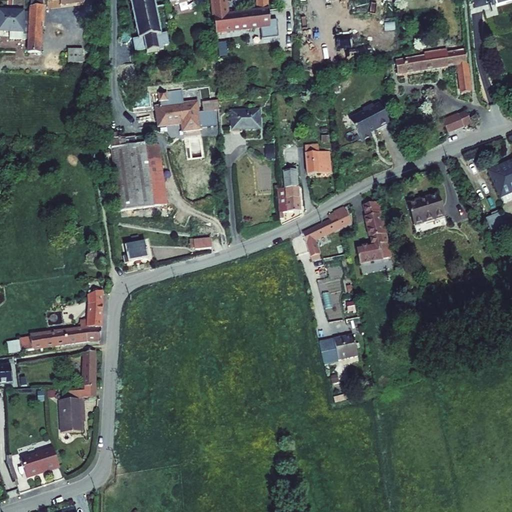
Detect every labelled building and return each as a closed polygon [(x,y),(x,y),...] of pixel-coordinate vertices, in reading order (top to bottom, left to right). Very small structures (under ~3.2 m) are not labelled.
[(24,12),(0,11),(0,31),(10,32),(9,39),(28,40),(28,36),(41,37),(43,8),(46,7),(45,0),(38,0),(31,1),(30,14),(24,14),(24,12)] [(130,0),(131,3),(129,3),(129,5),(131,4),(133,12),(131,12),(131,14),(133,13),(135,21),(133,21),(133,23),(135,22),(137,30),(135,30),(135,32),(137,31),(139,39),(133,40),(136,52),(146,50),(147,54),(160,51),(159,50),(164,49),(163,46),(169,45),(167,34),(161,35),(160,27),(162,27),(161,25),(159,26),(158,18),(160,18),(160,16),(157,17),(156,9),(158,9),(158,7),(156,8),(153,0),(130,0)] [(169,0),(171,6),(165,7),(167,15),(172,14),(170,6),(197,1),(196,0),(169,0)] [(211,0),(214,18),(228,16),(225,0),(256,0),(256,12),(270,11),(268,7),(267,0),(211,0)] [(312,5),(299,4),(297,37),(311,38),(312,5)] [(228,16),(214,18),(216,34),(260,29),(262,40),(279,38),(277,21),(270,21),(270,11),(256,12),(228,16)] [(41,45),(41,37),(28,36),(28,40),(28,45),(41,45)] [(226,44),(218,45),(219,54),(227,53),(226,44)] [(41,45),(28,45),(28,53),(40,54),(41,45)] [(69,49),(68,63),(82,64),(82,49),(69,49)] [(409,74),(458,66),(467,65),(465,51),(448,54),(447,51),(424,55),(425,57),(395,62),(398,76),(409,74)] [(467,65),(458,66),(459,73),(468,72),(467,65)] [(468,72),(459,73),(462,95),(471,93),(468,72)] [(168,106),(156,108),(159,127),(182,124),(187,161),(204,158),(197,102),(180,105),(179,98),(167,100),(168,106)] [(218,101),(203,103),(206,126),(220,125),(218,101)] [(390,123),(380,104),(374,107),(371,106),(365,110),(364,112),(350,120),(361,142),(372,137),(371,133),(390,123)] [(260,130),(260,111),(232,112),(232,131),(260,130)] [(458,116),(464,128),(472,124),(466,113),(458,116)] [(442,121),(448,134),(464,128),(458,116),(458,115),(442,121)] [(120,139),(119,134),(111,135),(111,138),(109,138),(108,138),(110,147),(112,147),(112,148),(149,144),(148,139),(141,140),(140,137),(136,137),(136,136),(125,138),(120,139)] [(149,144),(112,148),(120,212),(167,205),(161,159),(156,159),(155,153),(160,152),(159,146),(155,143),(149,144)] [(307,175),(329,174),(329,162),(319,163),(319,152),(318,145),(305,146),(307,175)] [(329,162),(328,152),(319,152),(319,163),(329,162)] [(489,173),(503,204),(511,200),(511,162),(510,164),(510,166),(502,170),(501,168),(489,173)] [(297,171),(284,172),(285,189),(298,188),(297,171)] [(280,220),(291,219),(290,213),(300,212),(299,188),(298,188),(285,189),(278,190),(280,220)] [(438,195),(407,205),(414,227),(445,217),(438,195)] [(366,217),(372,246),(356,249),(359,264),(372,262),(372,259),(378,258),(379,261),(392,258),(382,214),(383,213),(380,202),(364,205),(368,217),(366,217)] [(314,240),(351,222),(344,208),(334,213),(335,215),(328,217),(330,221),(303,234),(311,258),(319,255),(314,240)] [(505,227),(499,214),(486,220),(492,234),(505,227)] [(123,257),(125,264),(149,259),(146,243),(140,244),(139,236),(132,238),(133,245),(125,247),(127,256),(123,257)] [(191,249),(195,248),(195,250),(211,249),(210,239),(194,240),(194,239),(190,240),(191,249)] [(100,342),(103,304),(102,291),(88,295),(90,300),(88,322),(80,323),(81,330),(20,338),(20,340),(22,352),(93,342),(100,342)] [(358,357),(353,336),(319,343),(324,364),(358,357)] [(11,342),(13,353),(22,352),(20,340),(11,342)] [(83,392),(96,391),(96,352),(84,353),(83,392)] [(10,365),(0,366),(0,383),(13,382),(10,365)] [(84,400),(97,399),(96,391),(83,392),(70,393),(70,400),(84,400)] [(62,434),(82,433),(82,423),(81,415),(84,415),(84,400),(70,400),(65,400),(60,401),(62,434)] [(21,459),(27,479),(60,468),(53,448),(21,459)] [(9,456),(9,465),(15,481),(18,480),(13,466),(13,456),(9,456)]
